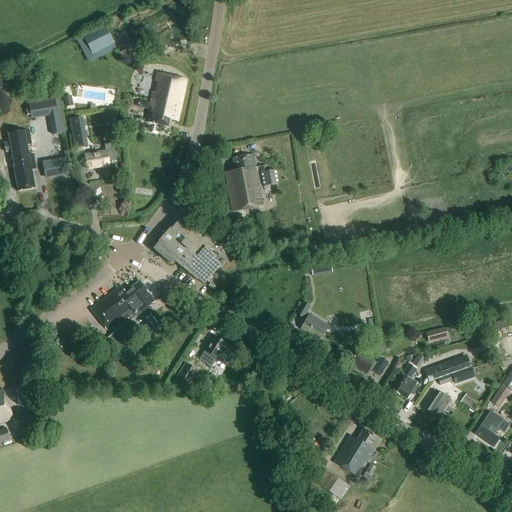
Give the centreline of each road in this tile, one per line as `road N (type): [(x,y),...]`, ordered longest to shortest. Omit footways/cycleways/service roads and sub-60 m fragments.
road 1 (tertiary): [(511,491),(128,255)]
road 2 (tertiary): [(128,255),(189,162),(219,0)]
road 3 (unclassified): [(128,255),(0,352)]
road 4 (tertiary): [(0,217),(88,233),(128,255)]
